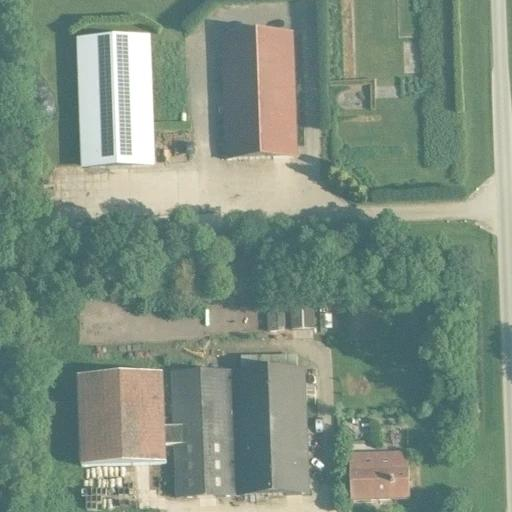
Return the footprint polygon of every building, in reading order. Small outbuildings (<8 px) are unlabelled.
[(293,160),(289,36),(218,38),(222,163),(293,160)] [(78,168),(150,165),(146,41),(74,43),(78,168)] [(139,176),(140,189),(164,188),(164,175),(139,176)] [(288,333),(310,332),(309,300),(287,301),(288,333)] [(230,374),(234,499),(305,496),(301,372),(230,374)] [(169,376),(170,429),(161,430),(162,448),(171,448),(173,501),(234,499),(230,374),(169,376)] [(75,380),(78,469),(162,466),(162,448),(161,430),(159,377),(75,380)] [(348,503),(406,501),(404,456),(346,458),(348,503)]
